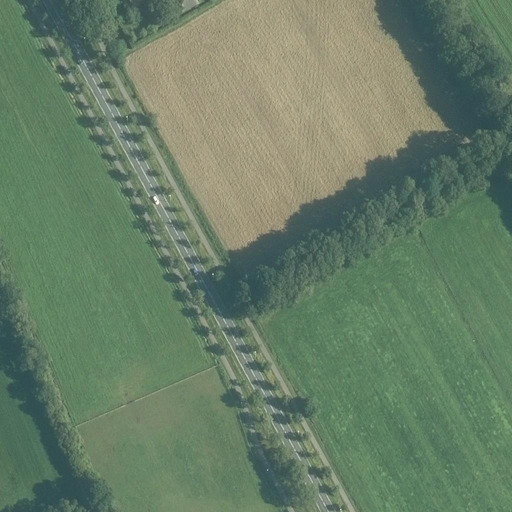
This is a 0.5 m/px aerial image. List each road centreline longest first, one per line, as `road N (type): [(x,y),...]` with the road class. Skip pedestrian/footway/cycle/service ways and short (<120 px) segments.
road 1 (primary): [(328,511),(49,0)]
road 2 (track): [(511,127),(431,0)]
